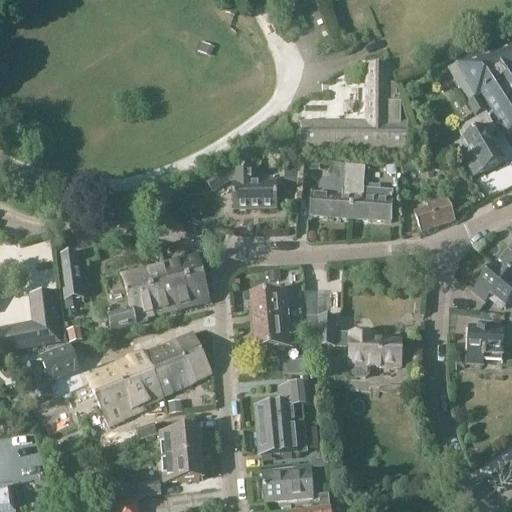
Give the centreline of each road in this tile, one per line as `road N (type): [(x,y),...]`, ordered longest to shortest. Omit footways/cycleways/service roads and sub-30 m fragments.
road 1 (residential): [(479,511),(457,475),(432,385),(439,246)]
road 2 (residential): [(219,257),(233,511)]
road 3 (residential): [(0,210),(54,228),(207,243),(219,257)]
road 4 (residential): [(219,257),(439,246)]
